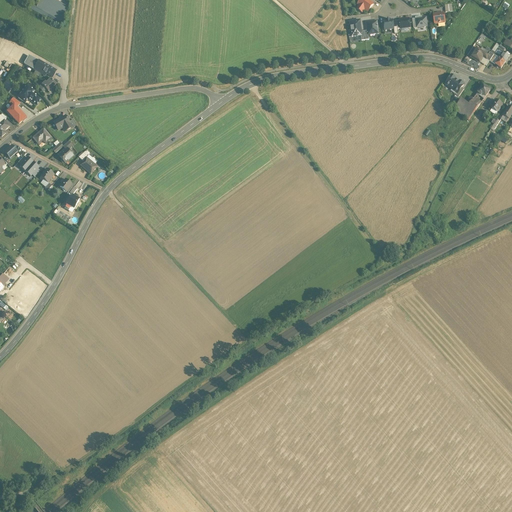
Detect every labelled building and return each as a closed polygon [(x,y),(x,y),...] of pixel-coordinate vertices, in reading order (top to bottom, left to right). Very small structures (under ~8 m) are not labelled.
[(40,13),(46,0),(40,0),(37,8),(31,5),(29,9),(43,16),(43,14),(40,13)] [(68,7),(53,0),(46,0),(40,13),(43,14),(43,16),(46,18),(47,16),(63,25),(65,22),(62,21),(68,7)] [(368,1),(367,0),(361,0),(358,5),(359,6),(357,9),(362,13),(364,10),(368,12),(373,5),(368,1)] [(445,6),(446,13),(453,12),(452,5),(445,6)] [(444,13),(433,14),(434,24),(445,23),(444,13)] [(415,17),(415,19),(416,28),(427,26),(426,18),(422,18),(422,17),(415,17)] [(399,20),(399,21),(400,29),(410,28),(409,19),(399,20)] [(386,21),(383,21),(384,30),(394,29),(394,28),(393,20),(390,21),(390,20),(386,20),(386,21)] [(360,21),(350,22),(352,37),(361,36),(362,36),(361,32),(360,21)] [(377,22),(366,23),(367,37),(379,35),(377,22)] [(488,55),(476,48),(470,57),(476,61),(480,63),(483,58),(486,60),(489,56),(488,55)] [(501,57),(500,59),(505,63),(509,56),(504,53),(501,57)] [(56,72),(29,57),(24,65),(45,77),(47,75),(53,78),(56,72)] [(499,59),(495,64),(501,68),(505,63),(500,59),(499,58),(499,59)] [(455,79),(451,76),(446,84),(448,85),(447,86),(447,87),(449,88),(450,88),(450,87),(458,92),(458,93),(461,88),(464,84),(460,82),(459,82),(455,79)] [(49,81),(46,84),(45,83),(42,86),(47,91),(48,92),(56,85),(51,80),(49,81)] [(11,87),(5,83),(2,88),(8,93),(12,88),(11,87)] [(487,88),(483,85),(478,93),(480,94),(481,95),(480,96),(484,99),(490,90),(489,89),(488,87),(487,87),(487,88)] [(34,92),(27,87),(18,98),(26,104),(29,100),(36,106),(40,100),(33,95),(34,92)] [(474,97),(473,99),(471,97),(466,103),(461,99),(454,110),(457,112),(461,115),(468,120),(481,102),(474,97)] [(20,104),(13,99),(10,103),(13,106),(15,108),(20,104)] [(502,105),(496,101),(491,108),(492,109),(497,112),(498,112),(502,105)] [(15,108),(13,106),(6,113),(12,119),(13,118),(19,124),(22,121),(24,122),(28,118),(23,114),(22,115),(15,108)] [(511,108),(509,106),(503,116),(509,119),(511,113),(511,108)] [(65,116),(60,119),(58,121),(54,123),(58,131),(63,128),(65,132),(72,128),(72,127),(69,122),(65,116)] [(0,124),(0,135),(2,137),(5,134),(4,132),(9,127),(4,121),(0,124)] [(43,129),(33,139),(38,145),(43,141),(45,144),(51,139),(43,129)] [(72,146),(68,142),(63,147),(66,150),(67,149),(68,150),(72,146)] [(12,146),(4,153),(6,155),(5,156),(6,157),(7,156),(10,159),(17,152),(12,146)] [(66,150),(61,154),(59,156),(61,159),(61,160),(61,161),(62,163),(64,163),(65,164),(73,156),(68,150),(67,149),(66,150)] [(88,157),(83,153),(79,158),(83,162),(87,158),(88,157)] [(22,158),(18,163),(21,166),(26,160),(23,157),(22,158)] [(28,158),(26,160),(21,166),(20,167),(25,172),(33,163),(28,158)] [(87,158),(83,162),(80,166),(91,174),(97,166),(87,158)] [(33,163),(25,172),(30,177),(32,175),(37,169),(38,168),(33,163)] [(37,169),(32,175),(35,178),(40,172),(37,169)] [(54,175),(47,170),(40,178),(47,183),(54,175)] [(72,185),(66,180),(60,187),(66,192),(71,186),(72,185)] [(72,196),(71,199),(70,198),(66,205),(74,209),(79,200),(72,196)] [(71,218),(63,213),(62,215),(59,213),(57,216),(68,223),(71,218)]
